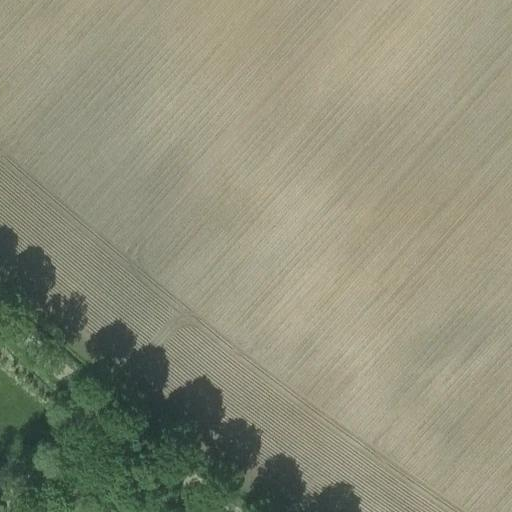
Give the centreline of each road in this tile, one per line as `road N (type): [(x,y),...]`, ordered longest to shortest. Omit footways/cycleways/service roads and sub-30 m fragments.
road 1 (unclassified): [(127,430),(0,318)]
road 2 (unclassified): [(127,430),(51,475),(14,484),(12,511)]
road 3 (unclassified): [(229,511),(127,430)]
